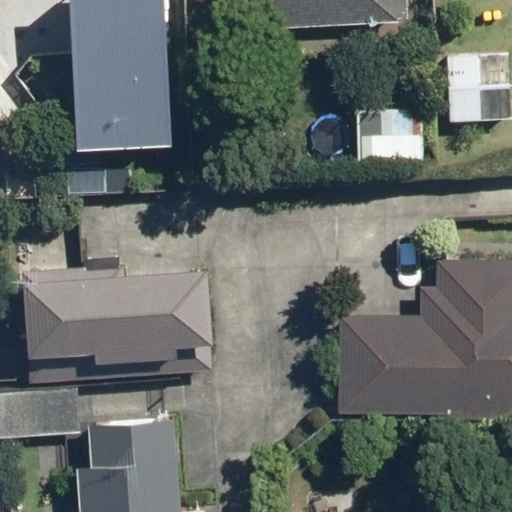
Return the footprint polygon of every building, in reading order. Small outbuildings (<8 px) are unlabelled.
[(72,2),(76,156),(166,154),(163,0),(72,2)] [(243,0),(244,19),(405,14),(404,0),(243,0)] [(446,115),(510,112),(507,46),(443,49),(446,115)] [(355,162),(422,160),(420,101),(353,103),(355,162)] [(337,406),(511,410),(511,252),(434,251),(434,281),(421,281),(420,310),(339,308),(337,406)] [(27,379),(212,367),(205,261),(20,273),(27,379)] [(2,434),(83,430),(81,387),(0,391),(2,434)] [(181,511),(176,412),(90,417),(92,458),(77,459),(80,511),(181,511)] [(220,489),(215,413),(184,415),(188,490),(220,489)] [(499,511),(499,489),(449,490),(449,511),(499,511)]
